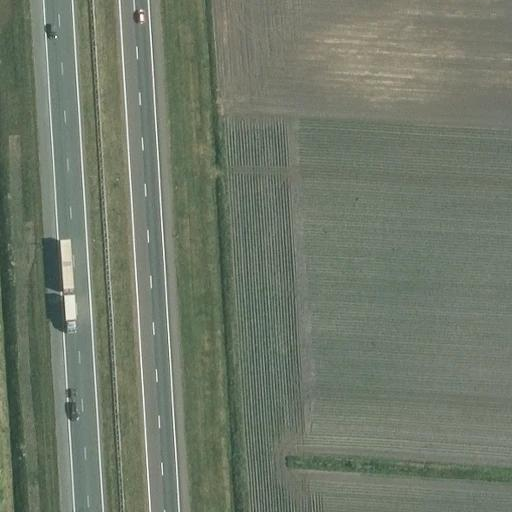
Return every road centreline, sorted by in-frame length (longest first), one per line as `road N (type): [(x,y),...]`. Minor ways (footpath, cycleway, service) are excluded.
road 1 (motorway): [(57,0),(90,511)]
road 2 (motorway): [(167,511),(135,0)]
